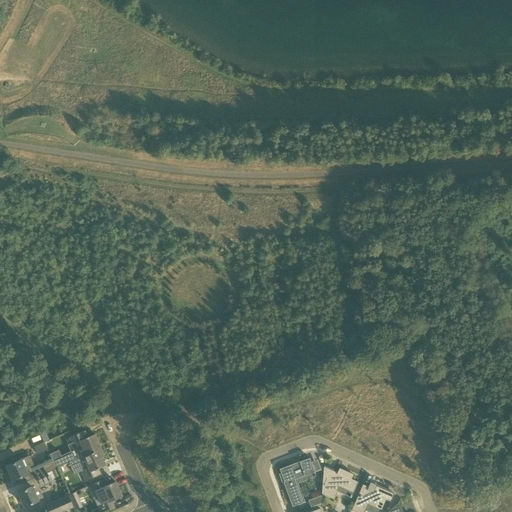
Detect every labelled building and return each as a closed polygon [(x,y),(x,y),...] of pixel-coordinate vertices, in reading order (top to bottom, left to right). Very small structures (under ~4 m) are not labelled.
[(78,459),(98,450),(97,446),(99,445),(94,434),(84,438),(82,432),(69,437),(78,459)] [(50,454),(52,458),(56,468),(65,465),(61,456),(59,450),(50,454)] [(95,469),(105,465),(98,450),(78,459),(83,469),(81,470),(85,481),(98,475),(95,469)] [(24,476),(26,481),(47,472),(56,468),(52,458),(42,462),(34,466),(30,455),(6,466),(13,481),(24,476)] [(77,457),(68,462),(73,474),(83,469),(77,457)] [(294,479),(313,473),(314,477),(316,476),(309,458),(279,469),(284,482),(283,482),(292,507),(305,502),(305,501),(303,502),(294,479)] [(338,486),(353,492),(358,482),(351,479),(353,474),(345,471),(345,472),(340,470),(340,469),(339,468),(337,473),(324,467),(322,494),(334,499),(337,492),(338,491),(336,491),(338,486)] [(52,483),(51,480),(47,473),(47,472),(26,481),(29,488),(18,492),(24,507),(38,501),(43,498),(39,488),(52,483)] [(95,491),(98,498),(105,495),(108,502),(122,496),(115,482),(110,484),(108,484),(108,485),(106,486),(103,480),(100,481),(91,485),(90,485),(93,492),(95,491)] [(363,484),(351,510),(356,511),(364,511),(368,504),(381,510),(386,500),(390,502),(394,494),(376,486),(377,485),(375,484),(375,485),(371,484),(371,482),(370,482),(368,487),(363,484)] [(60,511),(73,507),(68,495),(38,509),(38,511),(60,511)] [(311,507),(321,503),(321,495),(308,500),(311,507)]
